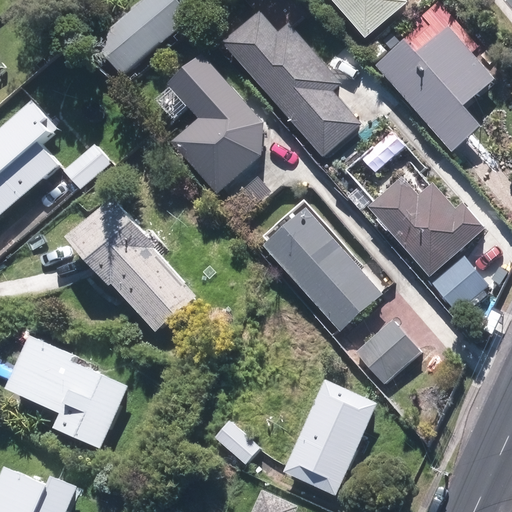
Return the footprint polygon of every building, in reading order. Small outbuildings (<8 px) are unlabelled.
[(415,0),(349,0),(380,36),(418,3),(415,0)] [(142,11),(107,40),(135,71),(169,42),(142,11)] [(261,16),(225,47),(325,159),(361,127),(334,98),(344,89),(290,28),(280,37),(261,16)] [(417,45),(392,67),(461,145),(486,123),(469,103),(501,75),(464,33),(432,61),(417,45)] [(203,122),(175,147),(220,197),(263,159),(267,127),(206,61),(174,90),(203,122)] [(69,132),(41,100),(0,137),(0,206),(10,218),(65,170),(48,151),(69,132)] [(94,191),(117,168),(96,146),(67,174),(83,191),(88,185),(94,191)] [(419,178),(383,209),(441,274),(494,227),(451,179),(433,195),(419,178)] [(127,205),(89,240),(168,325),(206,290),(127,205)] [(324,212),(283,248),(350,324),(391,288),(324,212)] [(493,288),(466,258),(435,286),(463,317),(493,288)] [(428,352),(401,325),(373,354),(399,380),(428,352)] [(50,342),(27,389),(83,415),(79,422),(116,440),(142,385),(50,342)] [(385,404),(338,381),(296,465),(344,488),(385,404)] [(262,450),(231,422),(215,439),(246,467),(262,450)] [(68,511),(79,489),(55,478),(51,488),(9,470),(0,490),(0,511),(68,511)] [(266,492),(256,511),(298,511),(301,509),(266,492)]
